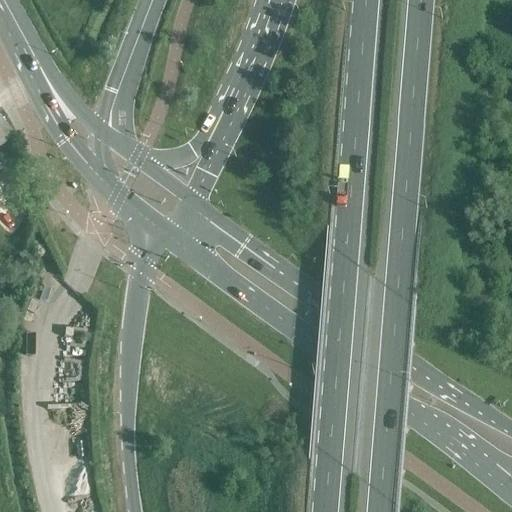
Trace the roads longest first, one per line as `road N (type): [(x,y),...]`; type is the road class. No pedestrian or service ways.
road 1 (primary): [(378,511),(420,0)]
road 2 (primary): [(365,0),(324,511)]
road 3 (primary): [(162,233),(486,472)]
road 4 (primary): [(511,429),(189,199)]
road 5 (primary): [(162,233),(140,265),(129,338),(125,443),(134,511)]
road 6 (secondary): [(0,18),(65,139),(162,233)]
road 7 (secondary): [(189,199),(85,118),(10,0)]
road 8 (primary): [(277,0),(189,199)]
